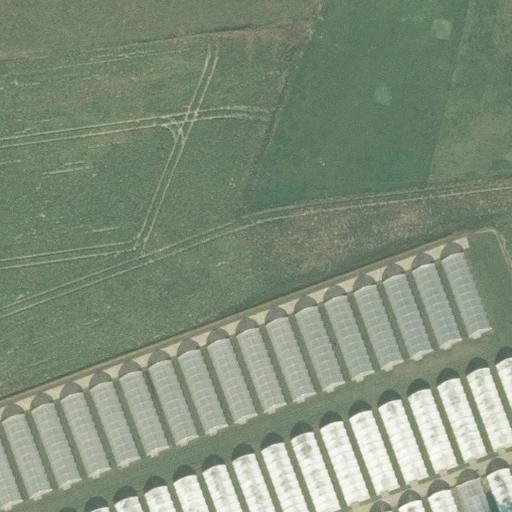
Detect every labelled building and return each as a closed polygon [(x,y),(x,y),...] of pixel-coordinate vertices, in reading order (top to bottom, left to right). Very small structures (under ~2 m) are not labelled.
[(488,332),(468,254),(444,260),(464,338),(488,332)] [(461,341),(436,265),(412,272),(437,349),(461,341)] [(406,275),(382,283),(408,360),(432,352),(406,275)] [(402,363),(378,286),(353,294),(377,371),(402,363)] [(345,297),(321,306),(351,382),(374,372),(345,297)] [(320,393),(344,384),(318,307),(294,316),(320,393)] [(288,318),(265,326),(292,403),(315,395),(288,318)] [(261,414),(285,406),(260,329),(236,337),(261,414)] [(232,425),(256,417),(230,340),(206,348),(232,425)] [(200,351),(176,359),(204,435),(228,427),(200,351)] [(511,359),(494,367),(511,415),(511,359)] [(197,438),(172,362),(148,369),(173,446),(197,438)] [(511,431),(487,369),(463,378),(493,453),(511,445),(511,431)] [(142,372),(118,380),(144,457),(168,449),(142,372)] [(437,387),(462,463),(486,456),(460,379),(437,387)] [(113,383),(89,391),(114,467),(138,460),(113,383)] [(430,474),(454,468),(434,390),(410,396),(430,474)] [(84,478),(109,470),(84,393),(60,401),(84,478)] [(427,477),(402,401),(378,409),(403,485),(427,477)] [(54,404),(30,412),(56,489),(80,480),(54,404)] [(400,487),(370,412),(347,421),(376,496),(400,487)] [(1,423),(26,500),(50,492),(25,415),(1,423)] [(344,422),(319,430),(344,507),(369,499),(344,422)] [(290,441),(312,511),(333,511),(339,510),(314,433),(290,441)] [(0,509),(21,503),(0,437),(0,509)] [(263,450),(278,511),(304,511),(288,444),(263,450)] [(233,462),(246,511),(273,511),(258,455),(233,462)] [(241,511),(226,466),(202,474),(214,511),(241,511)] [(486,477),(498,511),(511,511),(511,476),(509,469),(486,477)] [(172,485),(181,511),(208,511),(196,476),(172,485)] [(456,489),(464,511),(490,511),(479,480),(456,489)] [(146,493),(151,511),(176,511),(170,487),(146,493)] [(457,511),(450,491),(426,500),(430,511),(457,511)] [(117,511),(143,511),(139,497),(115,505),(117,511)] [(398,511),(424,511),(421,501),(398,510),(398,511)]
